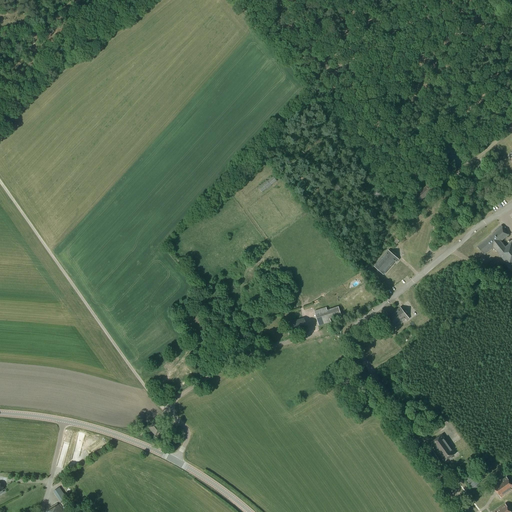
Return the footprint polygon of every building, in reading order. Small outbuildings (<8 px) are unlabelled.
[(482,162),(472,170),(476,175),(486,168),(482,162)] [(272,176),(267,180),(271,185),(276,181),(272,176)] [(427,186),(416,197),(420,202),(436,187),(431,182),(431,183),(427,179),(424,182),(427,186)] [(267,180),(258,188),(262,193),(266,189),(267,190),(271,186),(271,185),(267,180)] [(496,232),(477,247),(484,255),(493,248),(509,267),(511,264),(511,243),(505,248),(500,242),(509,235),(501,226),(495,231),(496,232)] [(388,250),(373,266),(383,275),(395,261),(396,262),(399,259),(394,256),(396,254),(392,251),(391,253),(388,250)] [(326,308),(314,311),(319,326),(330,322),(329,319),(341,315),(338,307),(327,310),(326,308)] [(400,308),(383,320),(390,331),(405,320),(405,322),(409,319),(405,315),(407,314),(404,310),(403,311),(400,308)] [(303,319),(287,324),(290,335),(306,330),(303,319)] [(166,371),(181,364),(179,360),(164,367),(166,371)] [(181,380),(173,383),(176,391),(187,387),(186,382),(182,384),(181,380)] [(155,422),(148,428),(155,436),(162,430),(155,422)] [(441,435),(431,443),(444,462),(455,454),(441,435)] [(471,471),(463,477),(472,488),(473,488),(474,489),(478,487),(476,485),(479,483),(471,471)] [(511,484),(506,477),(493,486),(501,497),(511,488),(511,484)] [(59,488),(54,492),(60,501),(65,498),(59,488)] [(72,511),(65,500),(59,504),(63,511),(72,511)]
